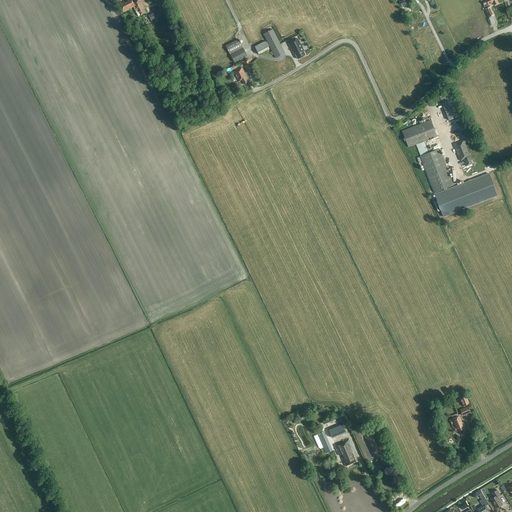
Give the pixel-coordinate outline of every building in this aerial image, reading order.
[(131,0),(128,0),(127,1),(128,1),(125,3),(124,1),(118,4),(123,13),(132,9),(131,8),(133,7),(135,6),(133,2),(131,0)] [(139,0),(137,0),(133,2),(135,6),(133,7),(138,17),(140,15),(140,16),(145,13),(142,8),(144,8),(139,0)] [(485,0),(486,1),(482,2),(486,9),(485,10),(488,18),(494,15),(490,7),(489,5),(493,3),(494,5),(498,4),(497,1),(496,0),(485,0)] [(290,5),(283,7),(285,15),(294,12),(293,7),(291,8),(290,5)] [(158,10),(148,15),(151,21),(161,16),(158,10)] [(263,34),(276,59),(285,54),(273,30),(263,34)] [(226,46),(235,63),(247,56),(239,39),(226,46)] [(298,39),(289,44),(294,53),(295,53),(298,59),(305,56),(303,52),(304,51),(298,39)] [(265,41),(254,47),(259,55),(269,49),(265,41)] [(249,58),(253,66),(258,63),(255,56),(249,58)] [(243,62),(247,70),(253,67),(248,59),(243,62)] [(242,67),(233,72),(238,82),(242,81),(244,85),(248,83),(247,82),(248,81),(242,67)] [(437,99),(438,104),(450,99),(448,95),(437,99)] [(416,144),(420,156),(434,193),(454,185),(440,149),(431,152),(426,140),(437,136),(430,120),(402,132),(408,147),(416,144)] [(473,164),(472,163),(473,163),(472,160),(471,161),(469,155),(463,140),(453,144),(460,161),(463,160),(466,166),(473,164)] [(437,200),(434,202),(438,212),(441,210),(444,217),(471,206),(497,196),(489,173),(462,184),(435,195),(437,200)] [(469,404),(466,396),(459,399),(463,407),(469,404)] [(470,413),(468,407),(460,410),(463,416),(470,413)] [(459,416),(450,420),(453,428),(456,427),(457,431),(464,428),(459,416)] [(342,424),(329,430),(332,438),(345,432),(342,424)] [(373,459),(358,429),(352,431),(367,462),(373,459)] [(375,429),(364,434),(373,452),(384,447),(375,429)] [(317,435),(321,442),(327,439),(324,432),(317,435)] [(342,458),(345,466),(356,462),(352,452),(354,451),(349,439),(335,445),(339,456),(342,455),(343,457),(342,458)] [(479,495),(482,500),(480,501),(483,505),(476,510),(477,511),(489,511),(486,506),(489,504),(485,498),(481,490),(475,493),(477,496),(479,495)] [(497,508),(503,505),(498,497),(501,495),(498,490),(492,493),(495,497),(491,499),(493,503),(494,503),(497,508)] [(460,504),(463,510),(469,506),(466,501),(460,504)]
